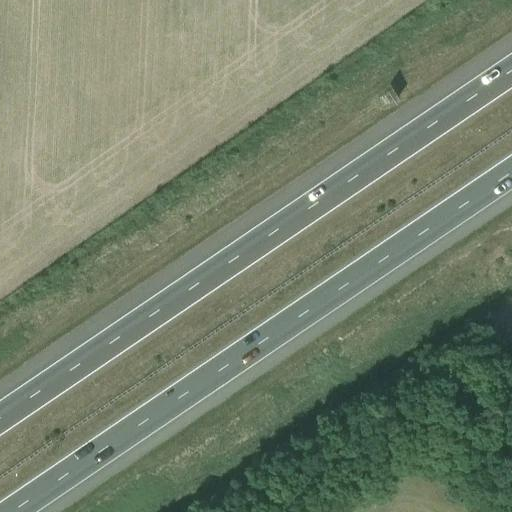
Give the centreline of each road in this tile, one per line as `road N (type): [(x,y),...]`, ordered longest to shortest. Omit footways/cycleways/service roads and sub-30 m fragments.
road 1 (motorway): [(511,71),(0,419)]
road 2 (motorway): [(13,511),(511,173)]
